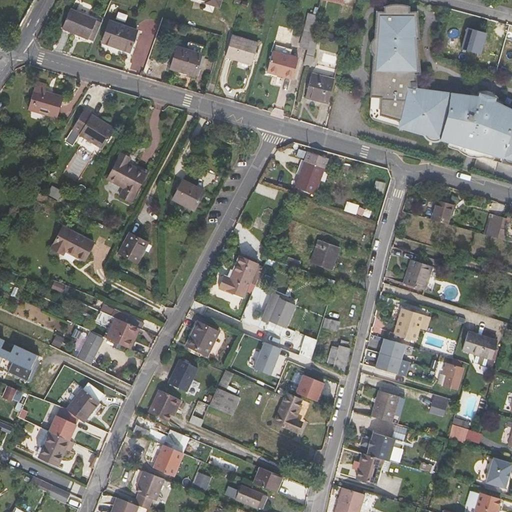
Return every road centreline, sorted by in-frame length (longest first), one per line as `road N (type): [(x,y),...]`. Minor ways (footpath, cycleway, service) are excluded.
road 1 (residential): [(84,511),(275,126)]
road 2 (residential): [(402,172),(317,511)]
road 3 (residential): [(275,126),(14,54)]
road 4 (residential): [(402,172),(385,157),(275,126)]
road 5 (unknown): [(375,280),(502,326)]
